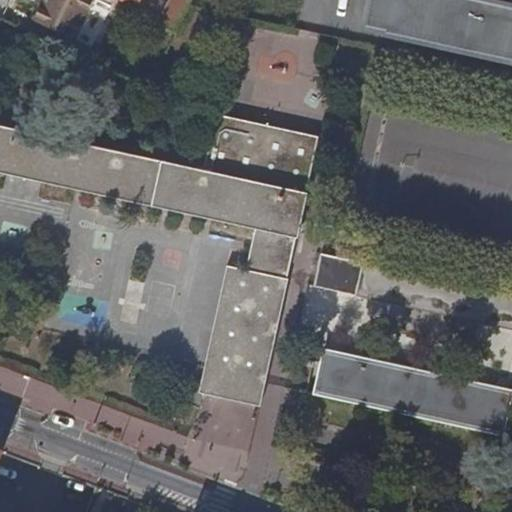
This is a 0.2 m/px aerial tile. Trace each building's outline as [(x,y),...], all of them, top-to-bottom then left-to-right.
[(47,0),(44,6),(38,20),(81,41),(101,0),(47,0)] [(107,0),(135,13),(138,8),(122,0),(107,0)] [(171,0),(159,25),(175,33),(189,5),(191,0),(171,0)] [(370,0),(365,26),(386,31),(385,34),(387,35),(387,33),(424,41),(424,42),(426,43),(427,42),(463,50),(463,52),(466,52),(466,51),(503,59),(502,60),(504,61),(505,59),(511,60),(511,5),(488,0),(370,0)] [(0,124),(0,172),(7,174),(84,191),(162,208),(170,210),(204,218),(213,220),(257,230),(253,246),(252,251),(248,270),(227,266),(204,367),(199,393),(206,394),(261,406),(266,383),(319,138),(216,114),(204,170),(0,124)] [(316,285),(359,294),(366,264),(338,259),(330,257),(323,255),(316,285)] [(359,294),(511,328),(511,292),(366,261),(366,264),(359,294)] [(511,390),(324,348),(314,395),(337,400),(485,432),(485,433),(503,437),(511,399),(511,390)]
